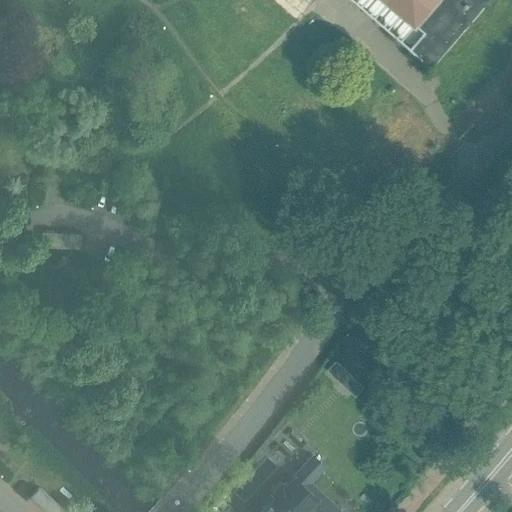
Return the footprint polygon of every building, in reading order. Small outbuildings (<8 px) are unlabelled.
[(383,0),(417,29),(442,0),(383,0)] [(442,0),(417,29),(423,34),(409,50),(431,69),(489,0),(442,0)] [(344,338),(343,363),(370,364),(371,338),(359,338),(344,337),(344,338)] [(336,361),(327,371),(341,384),(350,375),(336,361)] [(364,388),(350,375),(341,384),(355,397),(364,388)] [(317,511),(336,511),(339,510),(310,482),(324,466),(313,455),(285,484),(281,481),(271,491),(275,495),(258,511),(301,511),(309,504),(317,511)] [(64,511),(39,488),(30,498),(45,511),(64,511)]
